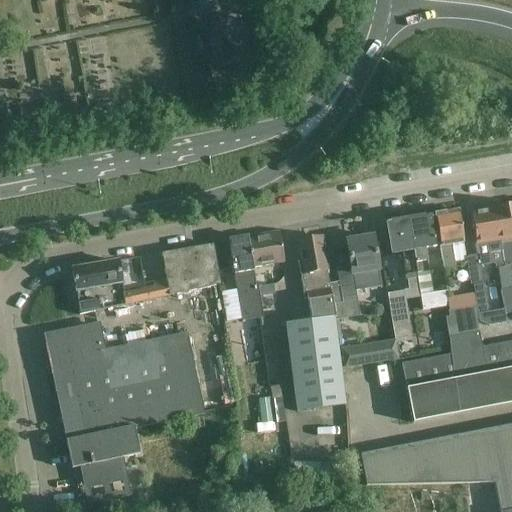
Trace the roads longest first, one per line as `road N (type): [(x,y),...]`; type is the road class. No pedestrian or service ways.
road 1 (residential): [(511,183),(41,260),(10,289)]
road 2 (secondary): [(0,240),(256,183),(309,147),(338,97)]
road 3 (secondary): [(338,97),(274,129),(0,188)]
road 4 (residential): [(33,511),(4,315),(10,289)]
road 5 (motorway): [(374,16),(451,12),(511,24)]
